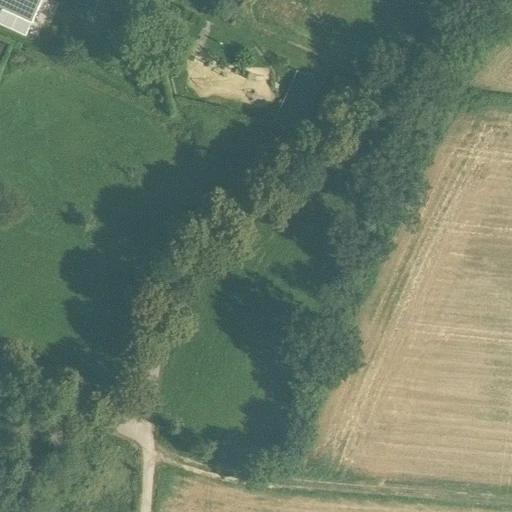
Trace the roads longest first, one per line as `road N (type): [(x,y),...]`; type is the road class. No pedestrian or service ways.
road 1 (track): [(503,0),(184,266),(166,302),(138,430)]
road 2 (track): [(511,505),(220,476),(147,447)]
road 3 (track): [(138,430),(117,428),(0,374)]
